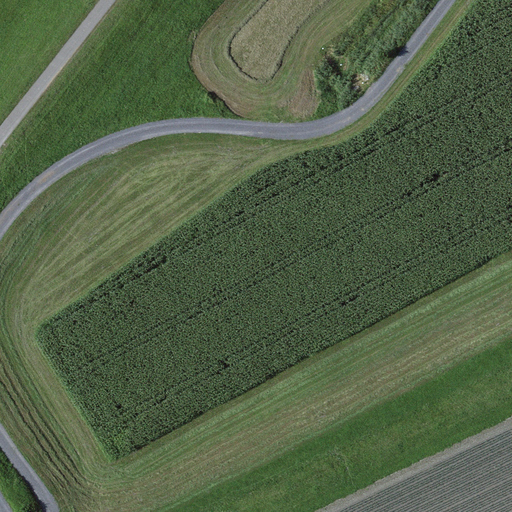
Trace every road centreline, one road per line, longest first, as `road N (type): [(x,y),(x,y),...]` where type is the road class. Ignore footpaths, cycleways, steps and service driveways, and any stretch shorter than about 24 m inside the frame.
road 1 (track): [(446,0),(341,123),(298,134),(206,128),(124,138),(65,165),(0,226)]
road 2 (track): [(0,146),(112,0)]
